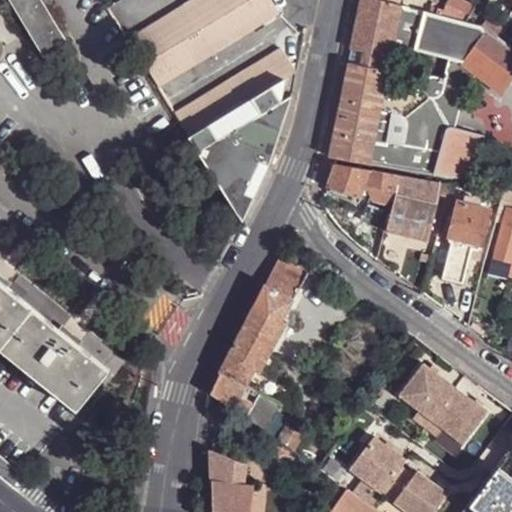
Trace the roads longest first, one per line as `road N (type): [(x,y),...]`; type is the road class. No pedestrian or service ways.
road 1 (tertiary): [(161,511),(210,334),(285,189)]
road 2 (residential): [(285,189),(326,248),(511,387)]
road 3 (tertiary): [(285,189),(335,0)]
